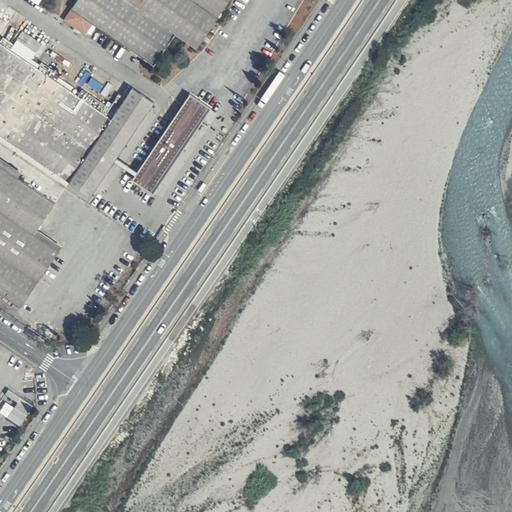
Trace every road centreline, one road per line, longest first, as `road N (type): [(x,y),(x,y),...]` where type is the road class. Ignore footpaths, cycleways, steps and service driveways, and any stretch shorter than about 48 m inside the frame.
road 1 (trunk): [(31,511),(378,0)]
road 2 (tertiary): [(84,386),(345,0)]
road 3 (tertiary): [(0,511),(84,386)]
